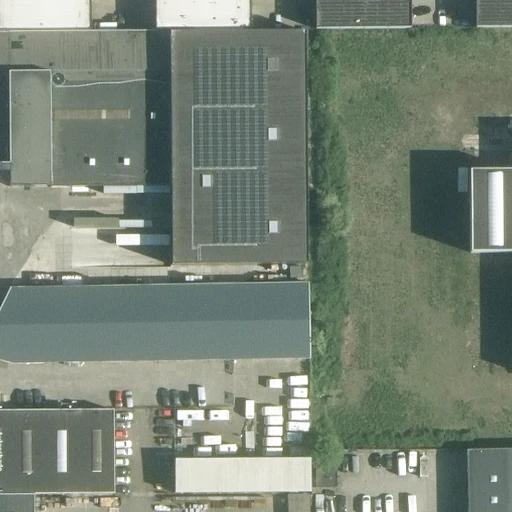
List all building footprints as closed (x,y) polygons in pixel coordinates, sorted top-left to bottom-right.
[(0,0),(0,33),(91,33),(90,0),(0,0)] [(250,0),(154,0),(155,32),(251,31),(250,0)] [(410,0),(314,0),(315,31),(411,30),(410,0)] [(511,0),(474,0),(475,29),(511,29),(511,0)] [(0,33),(0,173),(10,174),(10,188),(169,186),(170,266),(306,264),(304,31),(251,31),(155,32),(91,33),(0,33)] [(511,170),(469,171),(470,253),(511,252),(511,170)] [(309,353),(308,284),(10,289),(0,309),(0,361),(11,365),(309,360),(309,353)] [(0,495),(34,495),(114,495),(113,411),(0,411),(0,495)] [(511,450),(466,451),(467,493),(511,492),(511,450)] [(337,460),(315,460),(315,489),(337,489),(337,460)] [(246,494),(276,493),(286,493),(310,493),(310,461),(174,461),(174,493),(246,494)] [(511,511),(511,492),(467,493),(467,511),(511,511)] [(0,511),(33,511),(34,495),(0,495),(0,511)] [(308,511),(309,496),(287,496),(286,511),(308,511)]
